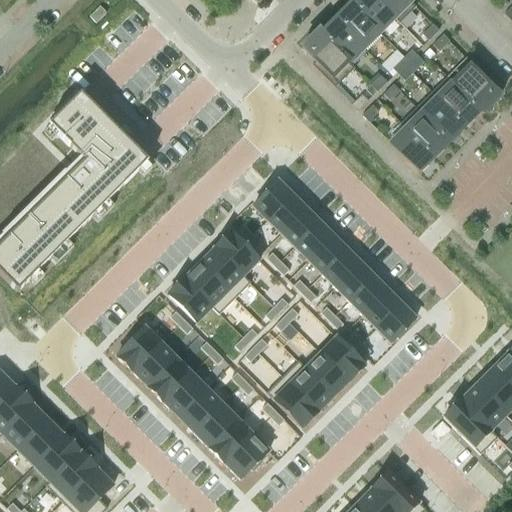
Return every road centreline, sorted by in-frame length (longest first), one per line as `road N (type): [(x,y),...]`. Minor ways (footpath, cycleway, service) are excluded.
road 1 (residential): [(284,511),(477,321),(286,129)]
road 2 (residential): [(206,511),(54,358),(286,129)]
